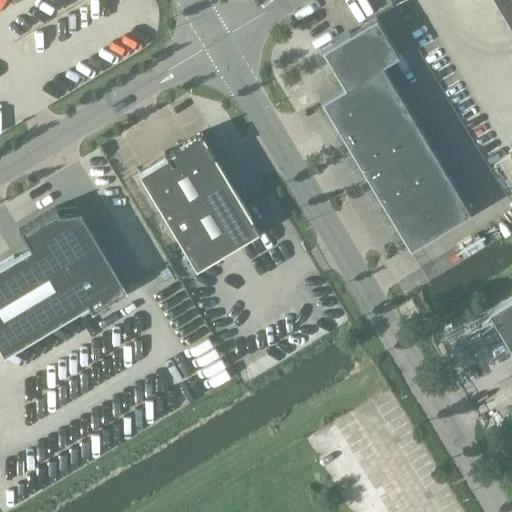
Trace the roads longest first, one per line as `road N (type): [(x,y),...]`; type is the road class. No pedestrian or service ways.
road 1 (unclassified): [(496,511),(213,44)]
road 2 (unclassified): [(213,44),(0,174)]
